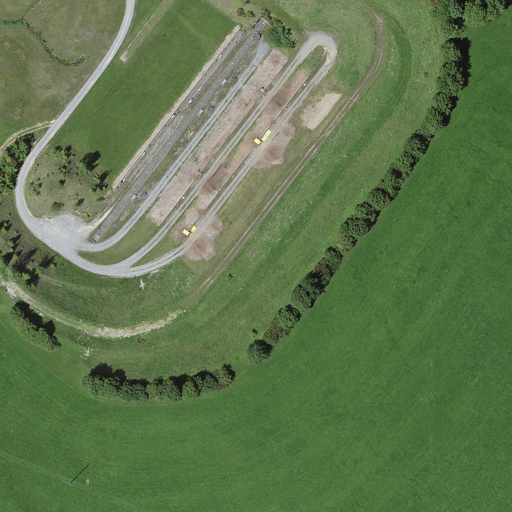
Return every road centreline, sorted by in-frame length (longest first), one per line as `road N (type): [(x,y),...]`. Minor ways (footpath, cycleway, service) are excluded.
road 1 (track): [(335,0),(400,33),(406,66),(391,107),(224,318),(193,339),(114,356),(35,330),(0,274)]
road 2 (track): [(113,272),(148,248),(317,39),(327,41),(331,61),(193,236),(147,270)]
road 3 (track): [(375,14),(384,40),(380,68),(184,308),(117,332),(83,327),(7,289)]
road 4 (track): [(147,270),(113,272),(60,252),(28,221),(19,191),(32,158),(122,38),(131,0)]
